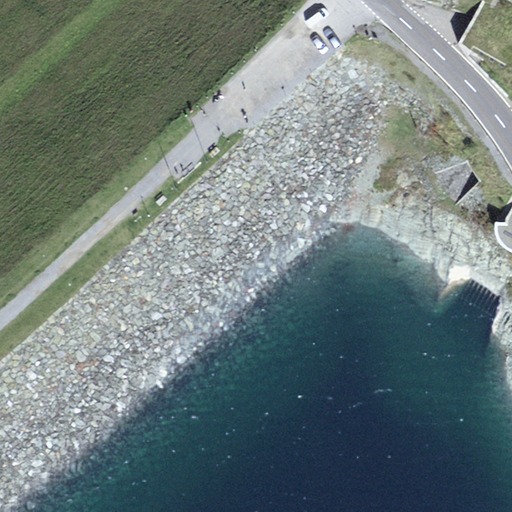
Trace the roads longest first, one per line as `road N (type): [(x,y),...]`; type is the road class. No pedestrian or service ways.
road 1 (track): [(0,319),(211,121)]
road 2 (primary): [(511,148),(488,110),(381,0)]
